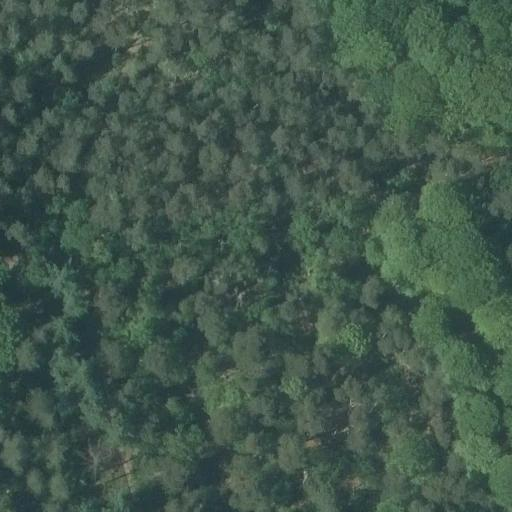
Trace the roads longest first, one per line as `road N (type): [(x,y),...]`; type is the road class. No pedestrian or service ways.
road 1 (unknown): [(137,511),(134,474),(99,400),(75,290),(54,267),(34,260),(0,272)]
road 2 (track): [(437,0),(473,201)]
